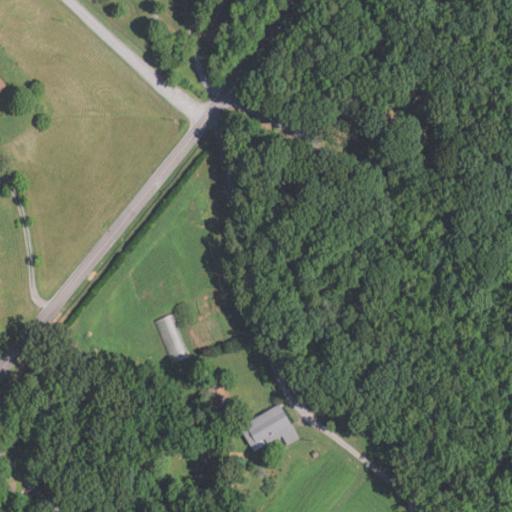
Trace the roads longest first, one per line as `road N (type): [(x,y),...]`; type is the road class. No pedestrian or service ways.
road 1 (secondary): [(0,371),(300,0)]
road 2 (residential): [(205,120),(75,0)]
